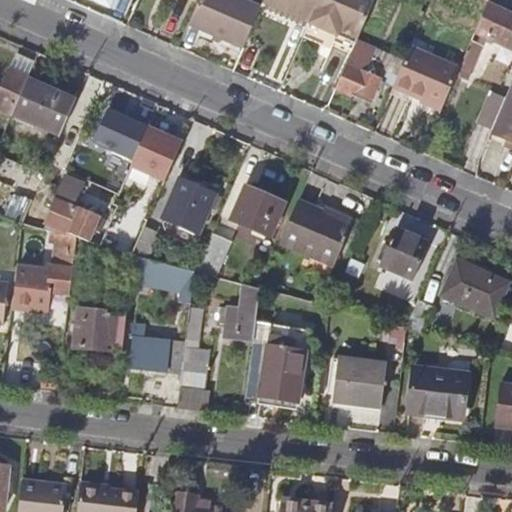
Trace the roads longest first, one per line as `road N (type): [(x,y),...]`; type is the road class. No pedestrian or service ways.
road 1 (residential): [(0,0),(511,224)]
road 2 (residential): [(0,414),(511,477)]
